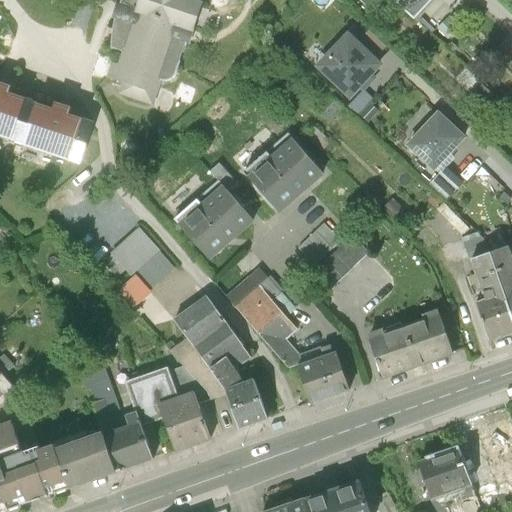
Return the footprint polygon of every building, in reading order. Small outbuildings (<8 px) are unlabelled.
[(153,103),(160,81),(166,82),(170,81),(173,79),(175,76),(186,44),(190,45),(204,3),(194,0),(123,0),(121,6),(117,5),(112,21),(115,22),(114,29),(112,39),(112,48),(124,52),(119,69),(111,66),(107,77),(123,83),(119,92),(153,103)] [(398,0),(396,3),(414,19),(431,0),(398,0)] [(393,44),(375,28),(363,41),(381,57),(393,44)] [(356,33),(327,63),(357,92),(386,62),(381,57),(363,41),(356,33)] [(0,133),(20,140),(32,104),(7,95),(10,88),(0,84),(0,133)] [(511,85),(500,98),(511,108),(511,85)] [(328,93),(314,106),(327,120),(341,107),(328,93)] [(57,112),(32,104),(20,140),(80,161),(93,124),(68,115),(70,109),(59,105),(57,112)] [(417,143),(442,166),(470,135),(445,112),(417,143)] [(330,141),(313,125),(305,133),(322,150),(330,141)] [(323,173),(288,134),(244,172),(279,212),(323,173)] [(475,157),(462,172),(470,179),(483,165),(475,157)] [(237,183),(219,164),(210,172),(218,181),(228,191),(237,183)] [(470,181),(452,165),(437,182),(454,198),(470,181)] [(218,181),(174,220),(209,259),(253,221),(228,191),(218,181)] [(405,216),(398,207),(389,214),(397,223),(405,216)] [(299,245),(315,262),(342,236),(327,219),(299,245)] [(108,250),(131,275),(158,251),(161,249),(138,223),(108,250)] [(464,239),(472,260),(490,254),(482,232),(464,239)] [(307,278),(324,296),(368,253),(352,235),(307,278)] [(511,317),(511,258),(508,248),(490,254),(511,317)] [(174,269),(158,251),(131,275),(126,280),(141,298),(174,269)] [(490,340),(511,332),(511,317),(490,254),(472,260),(486,300),(477,303),(490,340)] [(329,342),(298,352),(285,337),(296,328),(286,316),(271,299),(258,284),(267,276),(264,274),(260,269),(228,298),(288,367),(294,362),(331,349),(329,342)] [(267,276),(258,284),(271,299),(280,291),(267,276)] [(280,291),(271,299),(286,316),(296,307),(281,290),(280,291)] [(205,293),(173,317),(187,335),(208,365),(224,353),(236,368),(251,357),(205,293)] [(452,355),(437,311),(369,335),(384,378),(452,355)] [(169,349),(184,366),(207,390),(211,400),(228,394),(227,391),(208,365),(187,335),(169,349)] [(336,352),(297,365),(310,402),(349,389),(336,352)] [(208,365),(227,391),(246,384),(236,368),(224,353),(208,365)] [(167,365),(127,380),(139,414),(143,425),(165,417),(160,405),(179,398),(169,371),(167,365)] [(207,390),(184,366),(169,371),(179,398),(194,393),(198,404),(211,400),(207,390)] [(0,404),(20,394),(0,371),(0,404)] [(97,399),(116,393),(110,373),(91,379),(97,399)] [(246,384),(227,391),(228,394),(240,428),(268,418),(255,380),(246,384)] [(198,404),(194,393),(179,398),(160,405),(165,417),(177,450),(210,438),(198,404)] [(117,471),(155,458),(143,425),(139,414),(129,418),(131,426),(117,431),(108,404),(95,409),(103,433),(117,471)] [(0,460),(23,452),(13,426),(0,431),(0,460)] [(37,460),(50,496),(117,471),(103,433),(56,449),(55,445),(40,450),(42,458),(37,460)] [(0,504),(7,502),(10,510),(50,496),(37,460),(42,458),(40,450),(38,447),(23,452),(0,460),(0,504)] [(471,485),(458,448),(443,453),(439,451),(430,454),(429,458),(427,459),(428,460),(419,463),(424,475),(419,477),(422,487),(427,486),(433,501),(443,498),(442,495),(471,485)] [(369,511),(359,482),(305,501),(308,511),(369,511)] [(480,511),(471,485),(442,495),(443,498),(444,503),(463,496),(461,500),(465,511),(480,511)] [(398,511),(387,493),(376,498),(381,511),(398,511)] [(308,511),(305,501),(271,511),(308,511)]
